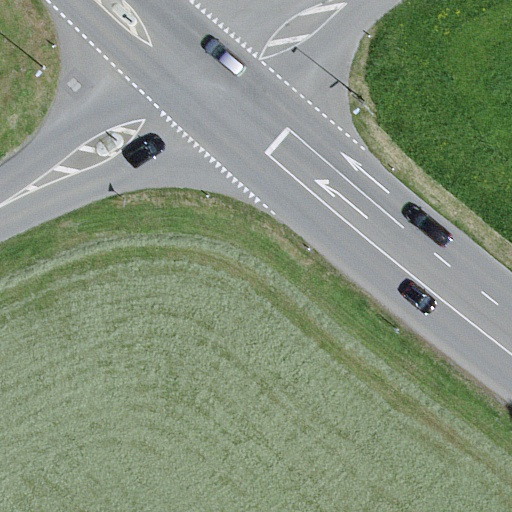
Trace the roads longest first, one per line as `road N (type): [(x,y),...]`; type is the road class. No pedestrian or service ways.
road 1 (primary): [(511,342),(204,90)]
road 2 (tertiary): [(0,204),(204,90)]
road 3 (unclassified): [(204,90),(338,0)]
road 4 (primary): [(204,90),(107,0)]
